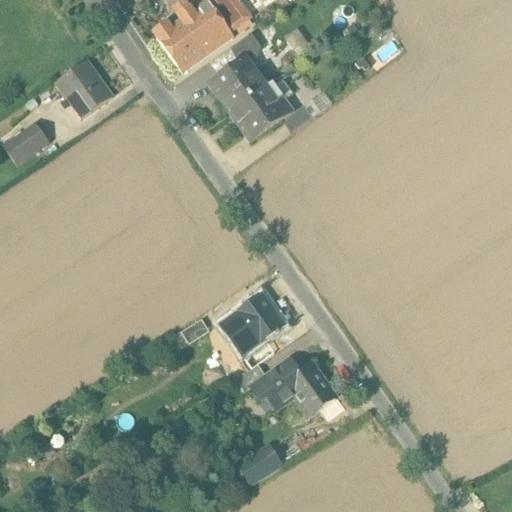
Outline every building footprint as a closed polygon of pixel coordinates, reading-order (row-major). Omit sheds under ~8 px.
[(239,0),(211,0),(209,2),(220,17),(231,9),(244,28),(254,21),(239,0)] [(209,2),(170,29),(167,25),(154,35),(157,39),(156,39),(182,75),(234,38),(233,36),(220,17),(209,2)] [(231,9),(220,17),(233,36),(244,28),(231,9)] [(298,62),(311,53),(298,35),(285,45),(298,62)] [(251,38),(232,52),(241,63),(246,60),(260,50),(251,38)] [(241,63),(214,83),(235,112),(267,89),(246,60),(241,63)] [(87,64),(56,86),(82,122),(113,100),(87,64)] [(279,80),(267,89),(278,104),(283,100),(290,95),(279,80)] [(267,89),(235,112),(243,123),(237,127),(251,146),(283,123),(294,115),(283,100),(278,104),(267,89)] [(315,100),(302,110),(311,122),(324,112),(315,100)] [(302,110),(294,116),(294,115),(283,123),(292,136),(311,122),(302,110)] [(35,127),(4,150),(17,168),(49,146),(35,127)] [(262,299),(236,317),(259,348),(284,329),(262,299)] [(202,322),(181,335),(189,347),(209,334),(202,322)] [(252,373),(268,361),(259,348),(242,360),(252,373)] [(252,373),(248,375),(257,387),(276,373),(268,361),(252,373)] [(286,388),(298,404),(310,421),(336,402),(312,368),(286,386),(285,387),(286,388)] [(276,373),(257,387),(267,401),(286,388),(285,387),(286,386),(276,373)] [(298,404),(286,388),(267,401),(279,418),(298,404)] [(55,457),(45,440),(29,450),(38,467),(55,457)] [(147,440),(123,455),(131,467),(155,452),(147,440)] [(236,466),(250,488),(283,468),(269,445),(236,466)]
